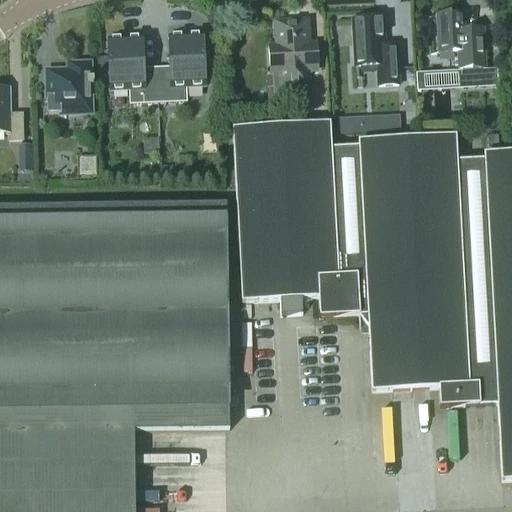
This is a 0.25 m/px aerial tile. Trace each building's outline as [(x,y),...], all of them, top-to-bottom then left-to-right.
[(437,39),(433,39),(434,56),(456,54),(457,72),(484,71),(484,59),(482,31),(463,32),(463,16),(435,17),(437,39)] [(382,20),(352,21),(354,69),(376,68),(377,74),(377,88),(398,87),(397,73),(395,48),(383,49),(382,20)] [(275,23),(272,26),(273,40),(276,42),(276,46),(273,46),(275,77),(280,77),(281,99),(307,98),(306,76),(317,75),(316,44),(306,45),(306,35),(308,32),(308,26),(305,24),(285,25),(283,23),(275,23)] [(168,70),(155,70),(157,106),(186,105),(185,90),(204,89),(201,37),(167,39),(168,70)] [(141,40),(106,41),(108,94),(127,93),(128,107),(157,106),(155,70),(142,71),(141,40)] [(57,85),(45,85),(46,116),(70,115),(70,107),(88,107),(88,89),(91,88),(91,84),(88,84),(87,66),(66,67),(67,73),(56,74),(57,85)] [(8,90),(0,90),(0,134),(8,134),(8,142),(21,142),(20,116),(8,116),(8,90)] [(301,109),(294,109),(294,122),(306,121),(306,113),(301,109)] [(353,120),(338,121),(339,137),(354,136),(353,120)] [(329,127),(231,132),(241,306),(278,304),(279,319),(301,318),(301,303),(317,302),(318,321),(366,318),(357,150),(330,152),(329,127)] [(497,137),(488,138),(489,148),(498,148),(497,137)] [(455,139),(357,144),(357,150),(366,318),(370,395),(437,391),(438,411),(496,408),(483,163),(456,164),(455,139)] [(31,148),(20,148),(20,162),(32,162),(31,148)] [(511,155),(483,157),(483,163),(496,408),(500,484),(511,483),(511,155)] [(172,168),(160,169),(160,180),(172,180),(172,168)] [(0,511),(133,511),(134,495),(133,435),(228,433),(227,310),(225,207),(185,208),(0,210),(0,511)]
